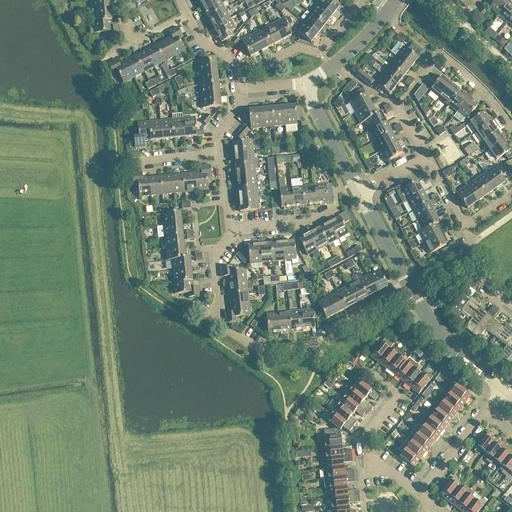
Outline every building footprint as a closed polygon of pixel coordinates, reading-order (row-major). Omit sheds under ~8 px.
[(111,8),(109,0),(90,0),(92,10),(111,8)] [(171,4),(169,6),(165,0),(153,0),(137,10),(149,29),(176,13),(171,4)] [(224,8),(219,0),(216,0),(202,7),(208,17),(224,8)] [(339,6),(331,0),(320,0),(317,4),(332,15),(339,6)] [(498,15),(510,0),(509,0),(495,0),(489,8),(498,15)] [(507,22),(511,16),(511,1),(510,0),(498,15),(507,22)] [(332,15),(317,4),(310,13),(325,24),(332,15)] [(230,19),(227,13),(231,11),(228,6),(224,8),(208,17),(213,27),(230,19)] [(112,20),(111,8),(92,10),(93,21),(112,20)] [(248,18),(244,11),(238,14),(243,23),(248,18)] [(325,24),(310,13),(303,22),(318,33),(325,24)] [(231,31),(235,29),(230,19),(213,27),(221,42),(233,36),(231,31)] [(291,35),(282,19),(272,24),(281,41),(291,35)] [(112,26),(112,20),(93,21),(94,33),(107,32),(108,37),(119,36),(118,26),(112,26)] [(318,33),(303,22),(296,31),(302,35),(299,39),(305,44),(308,41),(311,43),(318,33)] [(281,41),(272,24),(262,30),(271,46),(281,41)] [(184,51),(178,39),(183,37),(177,27),(169,32),(171,37),(165,40),(174,56),(184,51)] [(271,46),(262,30),(252,35),(260,51),(271,46)] [(493,31),(489,35),(492,38),(493,39),(497,34),(493,31)] [(260,51),(252,35),(241,41),(250,57),(260,51)] [(501,38),(497,43),(502,47),(506,42),(501,38)] [(408,49),(407,50),(403,47),(396,56),(410,68),(418,58),(417,58),(422,52),(405,39),(402,44),(408,49)] [(174,56),(165,40),(155,45),(164,62),(174,56)] [(164,62),(155,45),(145,51),(154,67),(164,62)] [(154,67),(145,51),(135,56),(144,72),(154,67)] [(144,72),(135,56),(125,61),(134,78),(144,72)] [(410,68),(396,56),(388,65),(403,77),(410,68)] [(371,57),(367,62),(372,66),(375,62),(375,60),(371,57)] [(125,61),(119,64),(116,59),(108,64),(108,66),(113,74),(117,72),(123,83),(134,78),(125,61)] [(217,72),(216,61),(197,62),(198,74),(217,72)] [(403,77),(388,65),(381,74),(396,86),(403,77)] [(396,86),(381,74),(375,82),(373,81),(374,80),(360,70),(356,75),(371,88),(375,84),(389,95),(396,86)] [(218,84),(217,72),(198,74),(199,85),(218,84)] [(439,98),(451,83),(441,76),(430,91),(439,98)] [(355,87),(358,83),(353,79),(350,83),(342,92),(347,96),(352,89),(355,86),(355,87)] [(448,105),(460,90),(451,83),(439,98),(448,105)] [(219,95),(218,84),(199,85),(201,97),(219,95)] [(371,105),(366,94),(363,89),(351,95),(354,100),(349,103),(355,113),(371,105)] [(457,112),(469,97),(460,90),(448,105),(457,112)] [(220,107),(219,95),(201,97),(202,109),(220,107)] [(340,108),(345,101),(339,97),(334,103),(340,108)] [(466,119),(478,105),(469,97),(457,112),(453,117),(460,122),(463,122),(466,119)] [(376,115),(376,114),(371,105),(355,113),(360,124),(364,122),(364,121),(376,115)] [(297,124),(295,106),(283,107),(285,126),(297,124)] [(285,126),(283,107),(272,108),(274,127),(285,126)] [(274,127),(272,108),(260,109),(262,128),(274,127)] [(262,128),(260,109),(249,110),(250,129),(262,128)] [(386,122),(380,112),(376,114),(376,115),(364,121),(364,122),(369,131),(386,122)] [(475,132),(491,122),(484,112),(469,123),(475,132)] [(197,136),(195,117),(183,118),(185,137),(197,136)] [(185,137),(183,118),(172,120),(173,138),(185,137)] [(173,138),(172,120),(160,121),(162,139),(173,138)] [(162,139),(160,121),(149,122),(151,141),(162,139)] [(144,141),(151,141),(149,122),(137,123),(138,136),(134,136),(135,146),(135,148),(139,147),(145,147),(144,141)] [(391,133),(386,122),(369,131),(375,141),(391,133)] [(482,142),(497,131),(491,122),(475,132),(482,142)] [(463,124),(457,128),(452,132),(454,136),(465,128),(463,124)] [(244,126),(241,129),(239,133),(243,137),(249,130),(244,126)] [(440,126),(435,130),(438,134),(439,136),(445,132),(440,126)] [(488,151),(504,140),(497,131),(482,142),(488,151)] [(397,143),(391,133),(375,141),(380,151),(397,143)] [(401,140),(397,143),(380,151),(386,162),(402,153),(400,149),(405,146),(401,140)] [(495,161),(511,150),(504,140),(488,151),(495,161)] [(253,153),(252,141),(233,143),(234,154),(253,153)] [(466,153),(476,146),(473,143),(464,149),(466,153)] [(287,145),(280,146),(280,148),(280,154),(288,153),(287,145)] [(469,156),(474,153),(478,150),(476,146),(466,153),(469,156)] [(271,147),(264,148),(264,151),(266,155),(272,155),(271,149),(271,147)] [(254,160),(253,153),(234,154),(235,166),(259,163),(259,160),(257,159),(254,160)] [(299,155),(292,156),(293,162),(297,162),(297,168),(300,168),(299,155)] [(255,175),(255,170),(259,169),(259,163),(235,166),(236,177),(255,175)] [(366,165),(366,166),(369,171),(374,168),(371,163),(366,165)] [(208,190),(207,177),(211,177),(210,165),(200,166),(201,172),(194,173),(196,191),(208,190)] [(445,179),(456,174),(452,167),(442,172),(445,179)] [(505,182),(494,167),(485,174),(495,189),(505,182)] [(151,196),(149,177),(142,178),(142,172),(132,173),(133,185),(138,184),(139,197),(151,196)] [(196,191),(194,173),(183,174),(185,192),(196,191)] [(185,192),(183,174),(172,175),(173,194),(185,192)] [(495,189),(485,174),(475,180),(486,195),(495,189)] [(173,194),(172,175),(160,176),(162,195),(173,194)] [(256,182),(255,175),(236,177),(238,189),(260,186),(260,187),(261,187),(261,183),(259,182),(256,182)] [(162,195),(160,176),(149,177),(151,196),(162,195)] [(293,206),(291,188),(284,188),(283,180),(278,180),(281,208),(293,206)] [(486,195),(475,180),(466,187),(477,202),(486,195)] [(423,192),(417,182),(403,190),(400,185),(395,188),(403,203),(407,201),(423,192)] [(327,203),(326,184),(314,185),(316,204),(327,203)] [(316,204),(314,185),(302,187),(304,205),(316,204)] [(257,198),(257,193),(260,192),(259,191),(261,191),(260,187),(260,186),(238,189),(239,200),(257,198)] [(304,205),(302,187),(291,188),(293,206),(304,205)] [(477,202),(466,187),(456,193),(467,209),(477,202)] [(428,202),(423,192),(407,201),(412,211),(428,202)] [(434,212),(431,207),(440,202),(438,197),(432,200),(428,202),(412,211),(417,221),(434,212)] [(259,210),(257,198),(239,200),(240,212),(259,210)] [(182,224),(180,212),(162,214),(163,226),(182,224)] [(439,223),(434,212),(417,221),(422,231),(423,231),(435,225),(438,224),(439,223)] [(348,234),(339,217),(329,223),(338,239),(348,234)] [(330,249),(334,247),(332,243),(338,239),(329,223),(319,228),(328,245),(330,249)] [(183,235),(182,224),(163,226),(164,237),(183,235)] [(440,235),(443,233),(438,224),(435,225),(423,231),(422,231),(418,233),(424,244),(440,235)] [(328,245),(319,228),(309,234),(318,250),(328,245)] [(448,242),(443,233),(440,235),(424,244),(429,254),(446,245),(445,243),(448,242)] [(318,250),(309,234),(298,239),(307,256),(318,250)] [(184,247),(183,235),(164,237),(165,249),(184,247)] [(296,258),(294,241),(282,242),(284,261),(292,260),(292,264),(298,264),(297,258),(296,258)] [(278,266),(278,261),(284,261),(282,242),(271,243),(273,262),(273,266),(278,266)] [(273,262),(271,243),(260,244),(261,263),(267,262),(268,266),(269,267),(273,267),(273,266),(273,262)] [(260,244),(248,246),(250,264),(261,263),(260,244)] [(362,251),(359,245),(355,247),(355,248),(346,253),(348,258),(362,251)] [(185,258),(184,247),(165,249),(166,261),(171,260),(185,258)] [(241,250),(236,254),(243,263),(248,259),(241,250)] [(191,269),(190,257),(185,258),(171,260),(172,271),(191,269)] [(338,264),(335,258),(330,261),(333,267),(338,264)] [(245,270),(237,270),(232,271),(232,266),(220,267),(221,277),(227,277),(228,283),(246,281),(245,270)] [(192,281),(191,269),(172,271),(173,283),(192,281)] [(381,276),(378,270),(368,275),(377,292),(387,286),(385,283),(381,276)] [(386,273),(381,276),(385,283),(390,281),(386,273)] [(377,292),(368,275),(362,278),(360,274),(355,276),(358,281),(367,297),(377,292)] [(367,297),(358,281),(355,276),(351,278),(354,283),(348,286),(357,303),(367,297)] [(193,287),(192,281),(173,283),(175,294),(187,293),(188,298),(199,296),(198,287),(193,287)] [(248,293),(246,281),(228,283),(229,295),(248,293)] [(357,303),(348,286),(338,292),(347,308),(357,303)] [(462,292),(461,291),(458,287),(458,286),(450,292),(454,297),(462,292)] [(347,308),(338,292),(328,297),(336,313),(347,308)] [(249,304),(248,293),(229,295),(230,306),(249,304)] [(480,308),(480,309),(463,296),(456,306),(472,319),(464,328),(471,333),(487,313),(480,308)] [(336,313),(328,297),(317,302),(326,319),(336,313)] [(250,316),(249,304),(230,306),(231,313),(225,313),(226,323),(237,322),(237,317),(250,316)] [(314,328),(312,310),(301,311),(302,329),(314,328)] [(302,329),(301,311),(289,312),(291,331),(302,329)] [(291,331),(289,312),(278,313),(280,332),(291,331)] [(280,332),(278,313),(266,314),(268,333),(280,332)] [(504,328),(493,320),(494,319),(487,313),(471,333),(478,339),(486,330),(496,338),(504,328)] [(506,361),(511,353),(511,334),(504,328),(496,338),(506,346),(499,355),(506,361)] [(401,342),(405,345),(409,340),(405,337),(401,342)] [(378,363),(389,349),(392,345),(384,339),(370,357),(378,363)] [(409,340),(405,345),(410,349),(415,342),(410,339),(409,340)] [(386,369),(401,351),(396,348),(392,352),(389,349),(378,363),(386,369)] [(394,375),(405,362),(402,359),(405,355),(401,351),(386,369),(394,375)] [(351,363),(360,370),(365,364),(356,357),(351,363)] [(402,382),(416,364),(409,358),(405,362),(394,375),(402,382)] [(410,388),(421,374),(418,372),(421,368),(416,364),(402,382),(410,388)] [(410,388),(418,394),(433,377),(428,373),(424,377),(421,374),(410,388)] [(456,377),(452,381),(460,387),(463,383),(456,377)] [(378,396),(358,380),(351,388),(365,399),(368,395),(374,401),(378,396)] [(326,381),(323,384),(329,389),(332,386),(326,381)] [(460,387),(452,381),(449,386),(453,389),(450,393),(464,403),(470,395),(460,387)] [(363,402),(365,399),(351,388),(345,396),(365,412),(369,407),(363,402)] [(464,403),(450,393),(448,396),(444,392),(440,397),(458,411),(464,403)] [(365,412),(345,396),(339,404),(352,415),(355,411),(362,417),(365,412)] [(436,402),(434,405),(438,408),(451,419),(458,411),(440,397),(436,402)] [(350,418),(352,415),(339,404),(332,412),(353,428),(356,423),(350,418)] [(438,408),(434,405),(427,413),(445,427),(451,419),(438,408)] [(353,428),(332,412),(326,420),(336,428),(340,431),(342,427),(349,433),(353,428)] [(445,427),(427,413),(421,421),(425,424),(425,425),(439,435),(445,427)] [(439,435),(425,425),(422,428),(418,424),(415,429),(432,443),(439,435)] [(342,447),(340,431),(336,428),(335,429),(324,430),(325,438),(323,439),(324,449),(342,447)] [(432,443),(415,429),(411,434),(415,437),(412,440),(426,451),(432,443)] [(485,453),(496,440),(488,433),(474,451),(479,455),(482,451),(485,453)] [(426,451),(412,440),(410,444),(406,440),(402,445),(420,459),(426,451)] [(490,464),(504,446),(496,440),(485,453),(489,456),(485,460),(490,464)] [(420,459),(402,445),(398,450),(402,453),(400,456),(407,463),(413,467),(420,459)] [(511,452),(504,446),(490,464),(495,468),(498,463),(501,466),(511,452)] [(351,456),(350,450),(342,451),(342,447),(324,449),(326,459),(351,456)] [(506,476),(511,468),(511,452),(501,466),(505,468),(501,473),(506,476)] [(344,463),(352,462),(351,456),(326,459),(327,469),(344,467),(344,463)] [(400,456),(398,459),(406,465),(407,463),(400,456)] [(354,476),(353,470),(344,471),(344,467),(327,469),(323,469),(324,480),(354,476)] [(346,483),(354,482),(354,476),(324,480),(325,490),(329,489),(346,487),(346,483)] [(448,501),(458,487),(455,485),(458,481),(454,477),(439,495),(448,501)] [(455,507),(470,489),(465,486),(462,490),(458,487),(448,501),(455,507)] [(356,496),(355,490),(347,491),(346,487),(329,489),(330,499),(356,496)] [(461,511),(464,511),(477,496),(470,489),(455,507),(461,511)] [(348,503),(357,502),(356,496),(330,499),(331,509),(349,507),(348,503)] [(477,511),(486,502),(477,496),(464,511),(477,511)]
